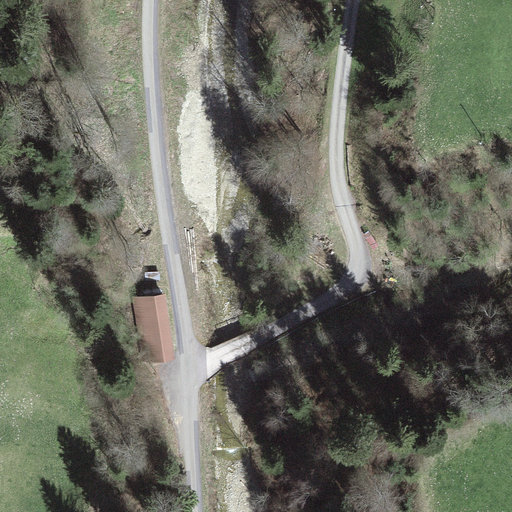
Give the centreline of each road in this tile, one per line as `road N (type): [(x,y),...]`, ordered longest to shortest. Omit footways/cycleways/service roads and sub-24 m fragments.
road 1 (track): [(190,511),(154,0)]
road 2 (track): [(180,382),(339,293),(357,270),(335,177),(353,0)]
